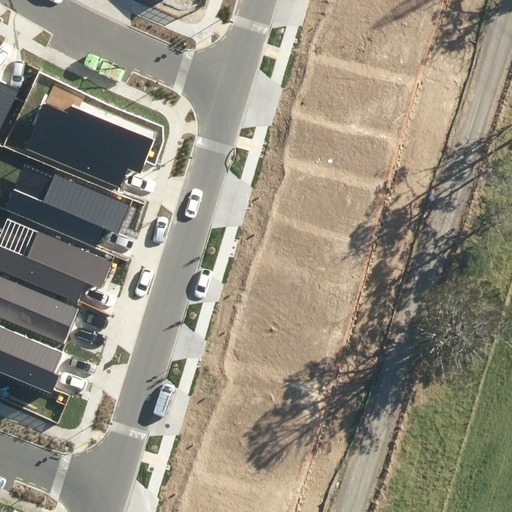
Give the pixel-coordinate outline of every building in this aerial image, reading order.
[(0,126),(17,89),(0,80),(0,126)] [(141,176),(156,139),(73,105),(69,114),(44,104),(25,148),(120,187),(127,170),(141,176)] [(119,235),(131,206),(55,174),(43,202),(14,190),(6,208),(96,245),(103,228),(119,235)] [(101,289),(112,263),(39,232),(28,259),(0,247),(0,268),(78,301),(86,283),(101,289)] [(0,316),(64,344),(79,310),(0,276),(0,316)] [(63,352),(0,326),(0,372),(52,393),(59,376),(53,374),(63,352)]
